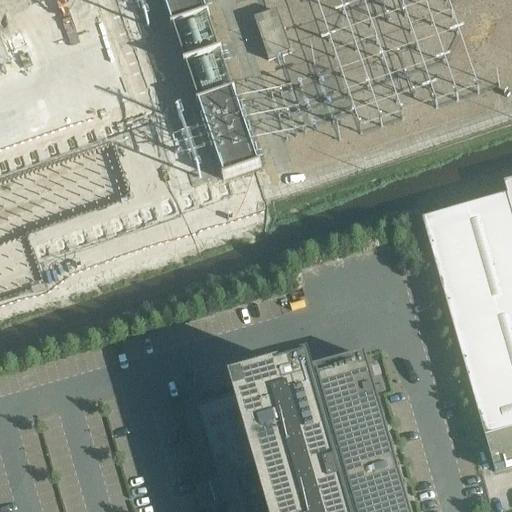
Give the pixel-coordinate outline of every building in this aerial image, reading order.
[(161,0),(172,31),(210,18),(203,0),(161,0)] [(254,21),(268,62),(291,54),(277,13),(254,21)] [(197,106),(224,184),(262,171),(235,93),(197,106)] [(507,200),(423,224),(435,267),(436,268),(487,446),(495,473),(511,468),(511,183),(503,187),(507,200)] [(410,511),(392,448),(375,391),(318,407),(309,374),(197,407),(219,483),(213,484),(212,482),(209,483),(217,511),(220,511),(220,509),(226,507),(227,511),(410,511)]
